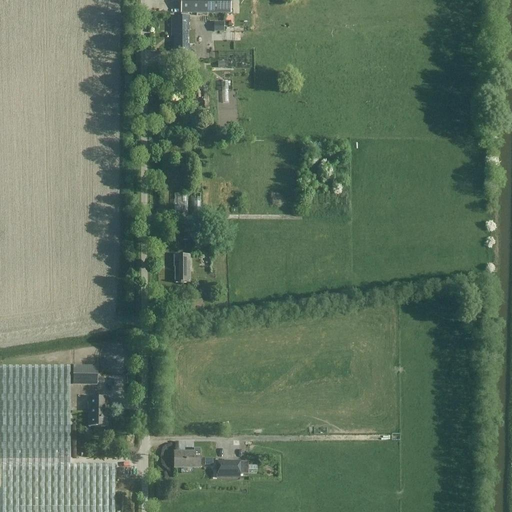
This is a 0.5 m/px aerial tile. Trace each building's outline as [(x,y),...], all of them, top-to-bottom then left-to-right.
[(230,0),(180,0),(181,14),(231,14),(230,0)] [(189,52),(189,17),(171,17),(171,36),(174,36),(174,52),(189,52)] [(224,22),(214,22),(214,32),(224,32),(224,22)] [(177,193),(177,212),(190,212),(191,194),(177,193)] [(173,240),(189,241),(189,225),(173,225),(173,240)] [(189,255),(174,255),(174,267),(175,267),(175,283),(189,283),(189,255)] [(72,366),(73,385),(97,385),(97,366),(72,366)] [(70,465),(69,367),(0,367),(0,511),(114,511),(114,465),(70,465)] [(108,398),(88,398),(88,427),(108,427),(108,398)] [(200,468),(200,449),(194,449),(194,452),(174,452),(174,468),(200,468)] [(240,462),(240,461),(216,461),(216,478),(240,478),(240,474),(248,474),(248,462),(240,462)]
